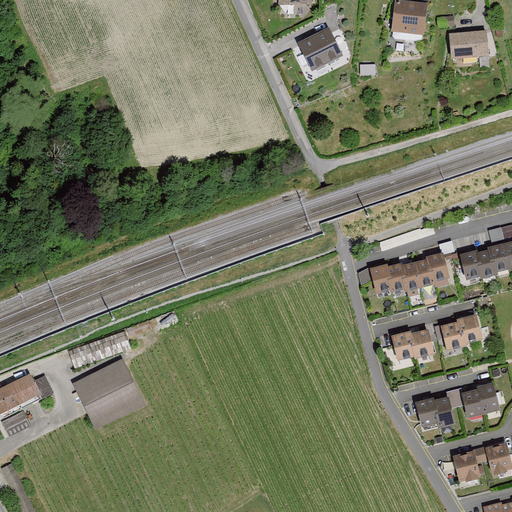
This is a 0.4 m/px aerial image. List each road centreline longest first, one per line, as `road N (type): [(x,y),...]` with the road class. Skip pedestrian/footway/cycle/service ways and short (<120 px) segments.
road 1 (residential): [(344,248),(377,381),(454,511)]
road 2 (residential): [(240,0),(322,174),(344,248)]
road 3 (track): [(511,113),(319,167)]
road 4 (residential): [(511,187),(344,248)]
